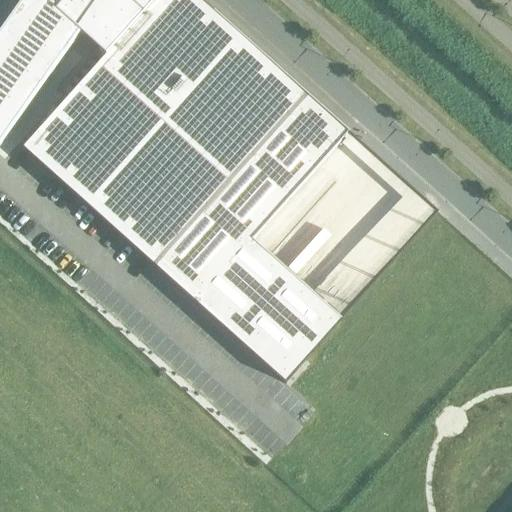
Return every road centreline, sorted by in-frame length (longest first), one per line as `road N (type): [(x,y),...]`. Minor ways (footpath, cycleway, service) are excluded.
road 1 (unclassified): [(511,243),(241,0)]
road 2 (tertiary): [(294,0),(511,195)]
